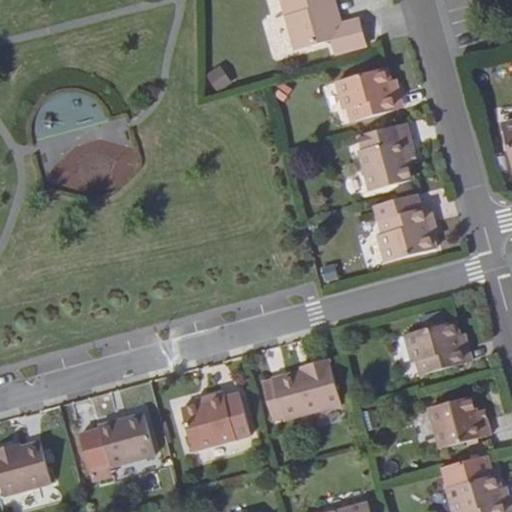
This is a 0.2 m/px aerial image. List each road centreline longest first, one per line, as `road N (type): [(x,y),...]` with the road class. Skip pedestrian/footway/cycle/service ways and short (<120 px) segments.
road 1 (residential): [(0,395),(493,265)]
road 2 (residential): [(420,0),(482,224)]
